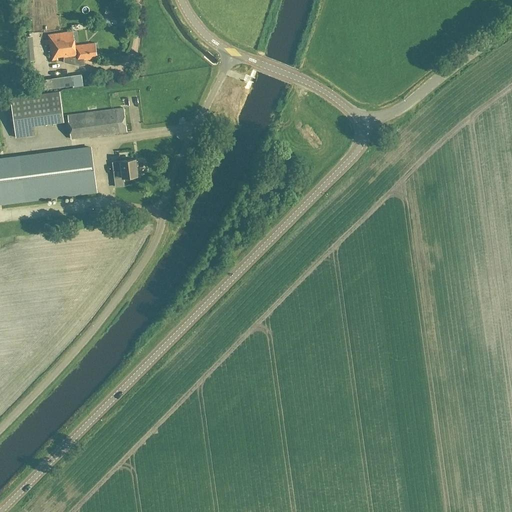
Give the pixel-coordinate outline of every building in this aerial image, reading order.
[(78,66),(79,61),(97,58),(94,43),(74,46),(72,31),(48,35),(51,61),(57,61),(57,58),(63,57),(64,63),(78,66)] [(23,37),(25,62),(32,62),(30,37),(23,37)] [(60,92),(10,98),(15,138),(35,135),(34,125),(64,121),(63,116),(60,92)] [(70,139),(126,132),(123,108),(67,115),(70,139)] [(0,203),(95,191),(89,149),(0,160),(0,203)] [(135,159),(111,162),(113,171),(121,170),(122,178),(137,176),(135,159)]
